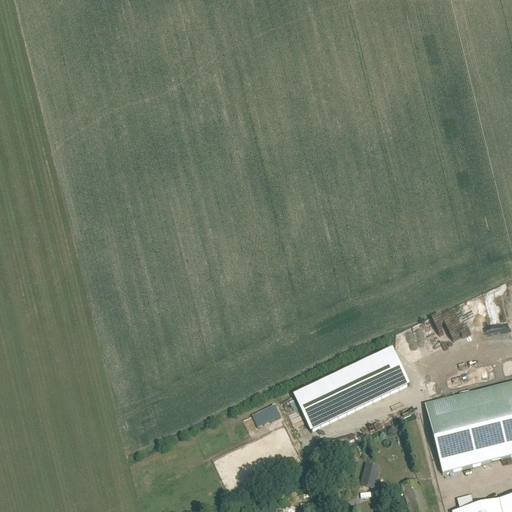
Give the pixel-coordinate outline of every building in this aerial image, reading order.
[(443,339),(445,345),(455,342),(453,336),(443,339)] [(437,355),(445,348),(440,342),(432,348),(437,355)] [(409,387),(393,351),(294,398),(311,434),(409,387)] [(411,365),(403,368),(406,375),(414,372),(411,365)] [(461,380),(464,391),(469,389),(466,378),(461,380)] [(442,477),(511,458),(511,385),(425,408),(442,477)] [(275,407),(252,418),(258,430),(281,419),(275,407)] [(365,466),(363,474),(377,478),(379,470),(365,466)] [(401,486),(409,511),(427,511),(418,481),(401,486)] [(511,511),(511,499),(472,510),(469,498),(457,501),(460,511),(511,511)]
